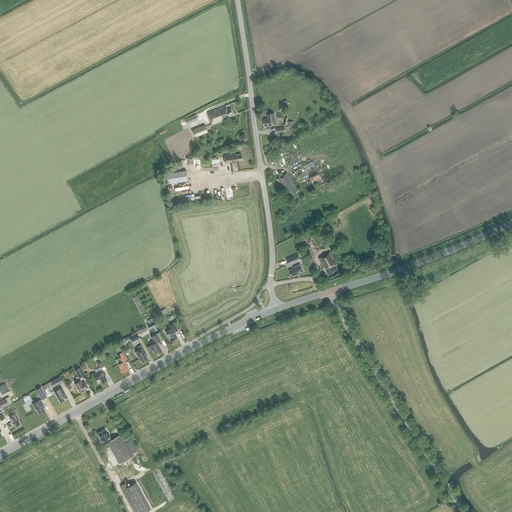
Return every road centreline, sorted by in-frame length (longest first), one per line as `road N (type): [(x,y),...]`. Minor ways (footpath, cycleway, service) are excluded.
road 1 (secondary): [(0,456),(276,309)]
road 2 (unclassified): [(270,285),(271,241),(237,0)]
road 3 (tertiary): [(463,511),(326,292)]
road 4 (secondary): [(326,292),(511,223)]
